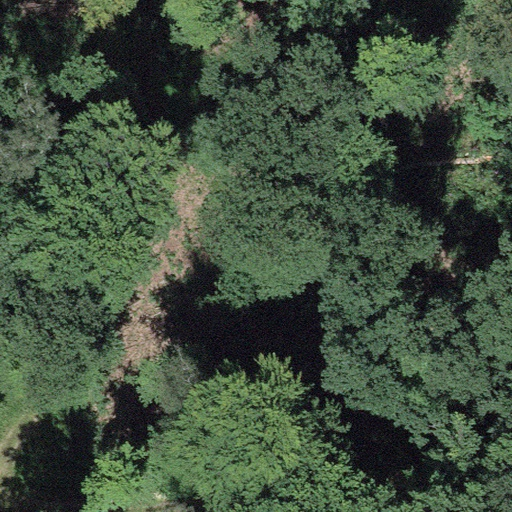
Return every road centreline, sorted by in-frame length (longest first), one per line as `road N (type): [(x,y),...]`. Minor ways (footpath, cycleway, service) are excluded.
road 1 (track): [(511,459),(482,471),(300,500),(0,502)]
road 2 (track): [(0,390),(71,196),(111,0)]
